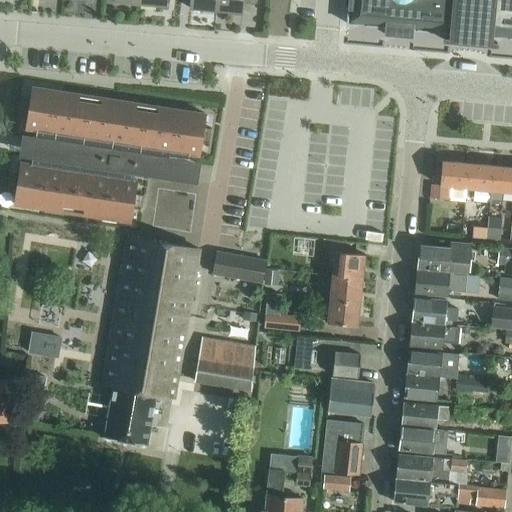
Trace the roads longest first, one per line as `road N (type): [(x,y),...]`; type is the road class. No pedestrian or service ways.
road 1 (residential): [(422,74),(379,511)]
road 2 (residential): [(422,74),(0,33)]
